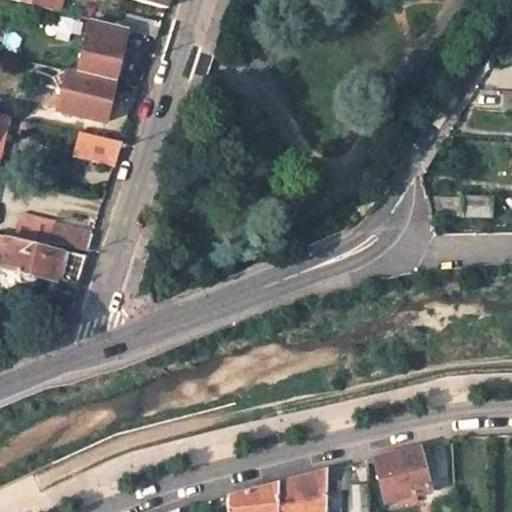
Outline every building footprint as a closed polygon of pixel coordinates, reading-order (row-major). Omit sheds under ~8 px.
[(160,20),(136,13),(132,27),(137,28),(156,33),(160,20)] [(119,24),(81,14),(75,37),(113,47),(119,24)] [(151,51),(156,33),(137,28),(132,45),(151,51)] [(68,67),(106,76),(113,47),(75,37),(68,67)] [(68,67),(59,65),(44,71),(53,89),(49,105),(96,116),(106,76),(68,67)] [(0,123),(6,126),(10,110),(0,107),(0,123)] [(124,138),(80,127),(75,148),(118,158),(124,138)] [(495,215),(494,193),(464,193),(464,215),(495,215)] [(53,247),(55,240),(89,249),(94,232),(58,224),(59,220),(24,211),(16,238),(53,247)] [(87,255),(53,247),(16,238),(9,236),(7,247),(13,249),(9,266),(25,270),(42,274),(56,278),(60,259),(52,257),(53,252),(67,256),(62,279),(79,284),(87,255)] [(25,270),(22,281),(39,285),(42,274),(25,270)] [(154,289),(137,296),(134,304),(138,308),(159,300),(154,289)] [(423,447),(431,479),(441,477),(434,445),(423,447)] [(431,479),(423,447),(407,451),(378,459),(389,503),(434,493),(431,479)] [(326,511),(328,472),(295,481),(281,484),(279,511),(326,511)] [(279,511),(281,484),(246,493),(231,497),(229,511),(279,511)] [(369,511),(369,486),(354,487),(354,511),(369,511)] [(454,511),(454,496),(437,496),(436,511),(454,511)]
